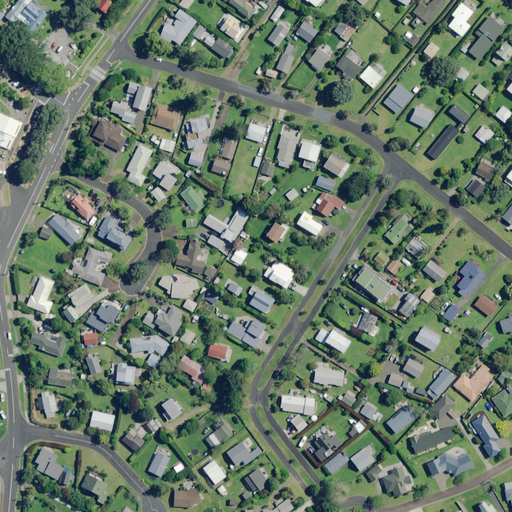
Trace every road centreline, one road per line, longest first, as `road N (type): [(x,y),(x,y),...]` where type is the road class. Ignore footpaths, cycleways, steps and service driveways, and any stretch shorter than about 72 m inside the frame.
road 1 (residential): [(405,168),(264,395),(272,422),(330,499),(365,504),(369,511)]
road 2 (residential): [(323,511),(264,435),(252,389),(393,158)]
road 3 (residential): [(115,48),(342,122),(393,158)]
road 4 (residential): [(47,162),(138,206),(153,227),(152,253)]
road 5 (residential): [(14,430),(92,444),(145,494)]
road 6 (residential): [(405,168),(511,254)]
road 7 (residential): [(388,511),(511,461)]
road 8 (secondary): [(14,430),(0,304)]
